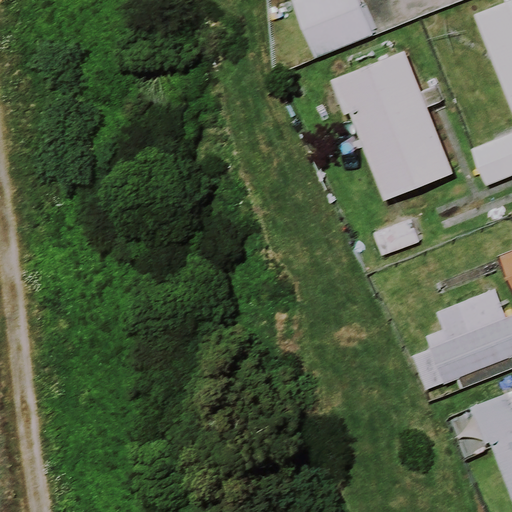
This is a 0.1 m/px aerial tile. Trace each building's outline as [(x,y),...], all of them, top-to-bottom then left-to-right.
[(377,33),(364,0),(302,0),(301,0),(321,54),(377,33)] [(511,1),(484,13),(511,84),(511,1)] [(464,169),(416,52),(348,80),(396,197),(464,169)] [(511,175),(511,136),(480,148),(493,182),(511,175)] [(413,214),(396,222),(374,232),(385,254),(423,236),(413,214)] [(511,319),(500,289),(441,312),(454,343),(422,356),(435,387),(511,356),(511,319)] [(511,392),(485,403),(511,472),(511,392)]
